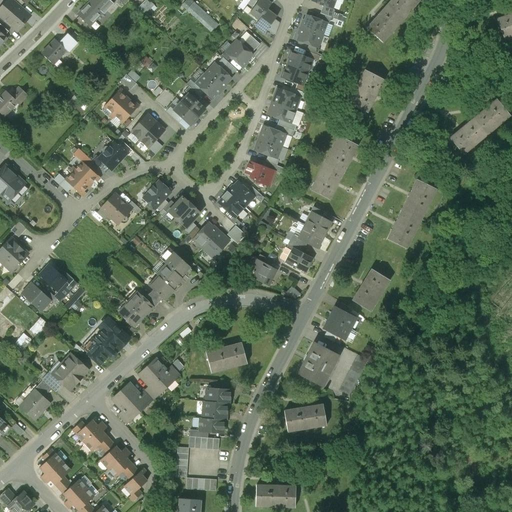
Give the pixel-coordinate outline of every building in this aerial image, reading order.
[(5,0),(0,7),(0,18),(17,33),(32,16),(21,7),(20,8),(11,0),(5,0)] [(91,0),(77,15),(89,27),(102,13),(103,14),(116,0),(118,0),(122,3),(124,0),(91,0)] [(148,0),(143,0),(137,8),(145,16),(155,5),(148,0)] [(247,4),(250,1),(248,0),(243,0),(238,7),(243,10),(247,4)] [(253,9),(259,0),(250,0),(250,1),(247,4),(253,9)] [(271,4),(265,0),(259,0),(253,9),(249,14),(259,21),(267,10),(271,4)] [(311,0),(311,2),(332,10),(335,0),(311,0)] [(420,0),(391,0),(387,6),(403,20),(420,0)] [(221,28),(193,2),(187,9),(215,35),(221,28)] [(387,37),(388,37),(403,20),(387,6),(366,29),(382,43),(387,37)] [(320,14),(331,18),(337,20),(339,14),(322,8),(320,14)] [(276,17),(267,10),(259,21),(254,27),(264,34),(267,30),(274,20),(276,17)] [(318,19),(327,23),(329,23),(331,18),(320,14),(318,19)] [(511,14),(497,20),(504,39),(511,37),(511,14)] [(318,19),(306,15),(303,24),(301,23),(300,28),(322,36),(327,23),(318,19)] [(267,30),(275,36),(279,24),(274,20),(267,30)] [(0,32),(5,37),(9,32),(0,24),(0,32)] [(322,36),(300,28),(298,32),(299,32),(296,41),(308,46),(317,49),(322,36)] [(55,40),(42,54),(53,65),(66,51),(67,53),(76,44),(68,36),(60,44),(55,40)] [(241,45),(251,54),(259,44),(250,36),(241,45)] [(241,45),(237,42),(232,47),(231,46),(225,52),(243,68),(246,65),(245,64),(252,56),(251,54),(241,45)] [(317,49),(308,46),(306,51),(317,55),(319,50),(317,49)] [(312,60),(292,53),(287,65),(307,73),(312,60)] [(221,69),(230,77),(236,70),(227,62),(221,69)] [(221,69),(216,64),(211,70),(210,68),(204,74),(222,91),(225,87),(224,86),(231,78),(230,77),(221,69)] [(307,73),(287,65),(285,72),(283,71),(281,78),(302,86),(307,73)] [(383,80),(365,71),(361,78),(360,78),(347,103),(367,113),(383,80)] [(222,91),(204,74),(195,85),(203,92),(211,100),(218,93),(219,94),(222,91)] [(121,80),(131,90),(136,84),(126,75),(121,80)] [(188,87),(199,97),(203,92),(195,85),(190,80),(186,84),(188,87)] [(197,103),(201,98),(199,97),(188,87),(184,91),(188,95),(197,103)] [(27,96),(19,88),(10,97),(6,93),(0,98),(0,113),(4,117),(17,104),(18,105),(27,96)] [(291,88),(288,94),(305,100),(307,95),(291,88)] [(124,92),(120,89),(115,94),(116,94),(104,107),(111,114),(113,115),(128,100),(122,94),(124,92)] [(300,98),(277,89),(272,102),(295,111),(300,98)] [(197,103),(188,95),(181,103),(197,118),(205,110),(197,103)] [(128,100),(113,115),(115,117),(122,124),(134,111),(135,111),(139,106),(135,103),(134,105),(128,100)] [(510,116),(497,100),(472,120),(486,137),(510,116)] [(295,111),(272,102),(267,115),(291,123),(295,111)] [(190,126),(197,118),(181,103),(174,111),(183,119),(190,126)] [(183,119),(174,111),(170,107),(166,112),(178,123),(183,119)] [(147,114),(131,132),(140,140),(156,123),(147,114)] [(450,139),(463,155),(486,137),(472,120),(450,139)] [(148,149),(165,131),(156,123),(140,140),(148,149)] [(294,131),(277,125),(275,130),(292,137),(294,131)] [(286,135),(263,126),(258,138),(282,147),(286,135)] [(324,164),(343,174),(358,146),(339,136),(335,143),(324,164)] [(267,156),(277,160),(282,147),(258,138),(253,151),(267,156)] [(109,169),(111,171),(126,154),(113,143),(109,147),(108,147),(105,147),(102,150),(102,153),(103,154),(99,158),(98,159),(109,169)] [(82,163),(86,167),(90,162),(77,151),(73,155),(82,163)] [(98,159),(99,158),(96,156),(92,161),(105,173),(109,169),(98,159)] [(277,160),(267,156),(265,162),(277,166),(279,161),(277,160)] [(263,168),(249,162),(245,173),(251,175),(250,177),(254,181),(259,183),(259,185),(263,187),(264,185),(270,187),(275,172),(263,168)] [(277,166),(265,162),(263,168),(275,172),(280,174),(282,168),(277,166)] [(86,167),(82,163),(75,169),(73,171),(89,186),(95,180),(97,182),(100,178),(95,174),(86,167)] [(311,190),(330,199),(343,174),(324,164),(311,190)] [(25,184),(5,165),(0,170),(0,195),(8,202),(25,184)] [(78,193),(82,197),(86,194),(84,192),(89,186),(73,171),(72,173),(65,180),(78,192),(78,193)] [(436,189),(418,180),(414,187),(413,187),(402,210),(421,220),(436,189)] [(170,193),(159,182),(153,188),(152,187),(148,191),(149,192),(143,198),(155,209),(156,208),(164,200),(170,193)] [(247,191),(238,182),(231,189),(230,188),(227,191),(245,208),(254,197),(247,191)] [(247,191),(254,197),(260,203),(264,198),(251,186),(247,191)] [(245,208),(227,191),(224,195),(225,196),(219,203),(228,211),(235,218),(245,208)] [(125,216),(131,210),(114,194),(100,209),(118,224),(120,222),(122,223),(125,223),(127,221),(127,218),(125,216)] [(174,217),(186,229),(192,223),(200,214),(182,198),(175,205),(170,211),(175,216),(174,217)] [(160,212),(168,204),(164,200),(156,208),(160,212)] [(163,218),(170,211),(175,205),(171,201),(168,204),(160,212),(159,214),(163,218)] [(312,213),(321,218),(324,212),(313,207),(310,213),(312,214),(312,213)] [(421,220),(402,210),(391,232),(392,232),(388,239),(407,248),(421,220)] [(241,224),(235,218),(228,211),(224,216),(237,228),(241,224)] [(321,218),(312,213),(312,214),(305,226),(324,236),(330,223),(321,218)] [(18,222),(11,231),(18,238),(26,229),(18,222)] [(188,235),(196,227),(192,223),(186,229),(184,231),(188,235)] [(214,230),(207,223),(200,231),(192,240),(202,249),(219,232),(216,228),(214,230)] [(307,243),(317,248),(324,236),(305,226),(299,237),(299,239),(307,243)] [(192,240),(200,231),(196,227),(188,235),(184,240),(188,244),(192,240)] [(219,232),(202,249),(213,259),(229,241),(219,232)] [(290,241),(304,248),(307,243),(299,239),(299,237),(293,234),(290,241)] [(20,246),(11,238),(0,250),(0,262),(3,265),(20,246)] [(293,249),(302,254),(304,248),(290,241),(286,248),(292,252),(293,249)] [(3,265),(11,272),(28,254),(20,246),(3,265)] [(286,262),(305,272),(311,259),(302,254),(293,249),(292,252),(286,262)] [(179,277),(180,277),(182,273),(184,275),(190,268),(173,252),(164,263),(165,264),(179,277)] [(256,260),(269,267),(272,261),(259,255),(256,260)] [(256,260),(252,258),(244,273),(268,285),(269,284),(268,284),(270,279),(269,279),(272,274),(272,275),(274,271),(276,271),(276,270),(269,267),(256,260)] [(157,276),(173,290),(179,283),(178,281),(181,278),(180,277),(179,277),(165,264),(156,275),(157,276)] [(50,285),(58,292),(54,296),(56,299),(60,302),(77,283),(73,280),(69,285),(67,283),(67,282),(59,275),(49,265),(39,275),(47,282),(46,283),(50,286),(50,285)] [(59,275),(67,282),(67,283),(69,285),(73,280),(63,270),(59,275)] [(390,281),(372,270),(353,301),(370,312),(375,305),(390,281)] [(162,299),(165,301),(171,295),(170,293),(173,290),(157,276),(148,286),(153,290),(162,299)] [(39,291),(31,284),(22,294),(41,311),(50,301),(39,291)] [(39,291),(50,301),(52,303),(56,299),(54,296),(43,286),(39,291)] [(85,292),(81,288),(64,306),(68,310),(85,292)] [(148,295),(158,303),(162,299),(153,290),(148,295)] [(144,299),(137,293),(128,303),(143,317),(151,308),(152,307),(144,299)] [(144,299),(152,307),(151,308),(153,309),(158,303),(148,295),(144,299)] [(76,302),(71,308),(77,313),(82,307),(76,302)] [(134,327),(143,317),(128,303),(119,313),(134,327)] [(352,310),(342,303),(338,310),(350,315),(352,310)] [(338,310),(334,308),(329,318),(350,329),(356,319),(350,315),(338,310)] [(50,327),(40,318),(29,330),(33,334),(35,333),(36,334),(36,333),(41,338),(50,327)] [(337,336),(345,340),(350,329),(329,318),(323,329),(327,331),(337,336)] [(129,339),(107,319),(99,327),(102,330),(90,343),(93,345),(88,349),(95,355),(92,358),(99,365),(116,346),(119,349),(129,339)] [(337,336),(327,331),(323,337),(334,343),(337,336)] [(30,340),(23,334),(14,344),(21,351),(30,340)] [(206,353),(211,372),(219,370),(219,371),(247,364),(242,343),(206,353)] [(298,374),(323,387),(339,356),(314,343),(298,374)] [(88,371),(70,355),(60,366),(63,368),(77,382),(88,371)] [(358,355),(339,390),(349,396),(368,361),(358,355)] [(147,367),(166,388),(174,380),(166,371),(166,370),(156,359),(147,367)] [(166,371),(174,380),(179,376),(171,366),(166,370),(166,371)] [(156,393),(158,395),(166,388),(147,367),(138,375),(148,387),(155,394),(156,393)] [(77,382),(63,368),(55,376),(55,377),(63,385),(70,391),(77,382)] [(47,385),(55,377),(55,376),(50,371),(42,380),(43,381),(47,385)] [(63,385),(55,377),(47,385),(52,389),(56,393),(63,385)] [(43,381),(35,390),(44,398),(52,389),(47,385),(43,381)] [(120,391),(140,413),(147,405),(146,403),(147,402),(140,395),(129,383),(120,391)] [(152,400),(158,395),(156,393),(155,394),(148,387),(144,391),(152,400)] [(205,402),(227,403),(227,404),(229,404),(230,390),(226,390),(214,389),(206,389),(205,401),(205,402)] [(44,398),(35,390),(19,407),(35,421),(50,404),(44,398)] [(122,411),(129,419),(130,418),(131,420),(140,413),(120,391),(111,399),(122,411)] [(147,405),(152,400),(144,391),(140,395),(147,402),(146,403),(147,405)] [(202,418),(224,420),(226,421),(227,404),(227,403),(205,402),(205,401),(203,401),(202,418)] [(296,430),(296,431),(326,426),(323,405),(284,411),(288,432),(296,430)] [(126,424),(131,420),(130,418),(129,419),(122,411),(117,415),(126,424)] [(0,433),(0,434),(9,425),(0,417),(0,433)] [(208,432),(223,433),(224,420),(202,418),(200,418),(199,431),(208,432)] [(76,434),(84,443),(104,425),(101,422),(97,426),(92,420),(85,426),(76,434)] [(76,434),(85,426),(81,422),(72,430),(76,434)] [(16,424),(12,428),(21,436),(25,432),(16,424)] [(9,425),(0,434),(3,437),(12,428),(9,425)] [(84,443),(92,452),(98,445),(107,437),(102,432),(106,428),(104,425),(84,443)] [(208,432),(199,431),(190,430),(189,437),(207,438),(208,432)] [(107,437),(98,445),(102,450),(111,442),(107,437)] [(190,438),(189,449),(218,451),(219,440),(190,438)] [(115,446),(111,442),(102,450),(106,454),(115,446)] [(99,460),(107,469),(127,451),(124,448),(120,452),(115,446),(106,454),(99,460)] [(176,477),(187,478),(189,449),(178,448),(176,477)] [(46,462),(55,454),(51,449),(42,457),(46,462)] [(107,469),(115,477),(122,471),(131,463),(126,457),(130,454),(127,451),(107,469)] [(40,477),(43,480),(63,462),(55,454),(46,462),(39,468),(44,473),(40,477)] [(50,479),(55,485),(64,477),(70,471),(63,462),(43,480),(45,483),(50,479)] [(135,468),(131,463),(122,471),(126,476),(135,468)] [(123,486),(131,495),(138,489),(147,481),(142,475),(146,471),(143,468),(139,472),(130,480),(123,486)] [(139,472),(135,468),(126,476),(130,480),(139,472)] [(68,481),(64,477),(55,485),(59,489),(68,481)] [(186,489),(216,492),(217,480),(187,478),(186,489)] [(64,503),(66,506),(86,488),(78,480),(72,486),(63,494),(68,500),(64,503)] [(72,486),(68,481),(59,489),(63,494),(72,486)] [(264,506),(264,507),(294,508),(295,487),(256,485),(256,506),(264,506)] [(87,503),(94,497),(86,488),(66,506),(69,509),(73,505),(78,511),(87,503)] [(142,494),(138,489),(131,495),(129,497),(133,502),(142,494)] [(0,497),(0,498),(8,506),(16,499),(8,490),(0,497)] [(8,506),(12,511),(25,511),(34,505),(23,492),(16,499),(8,506)] [(199,511),(201,500),(179,499),(178,511),(199,511)] [(85,511),(91,507),(87,503),(78,511),(79,511),(85,511)]
